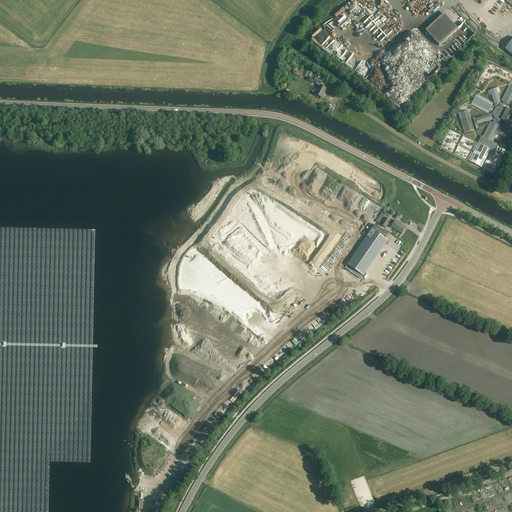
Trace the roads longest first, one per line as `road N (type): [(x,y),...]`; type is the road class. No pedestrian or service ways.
road 1 (tertiary): [(445,198),(281,116),(0,103)]
road 2 (tertiary): [(182,511),(256,405),(399,280),(445,198)]
